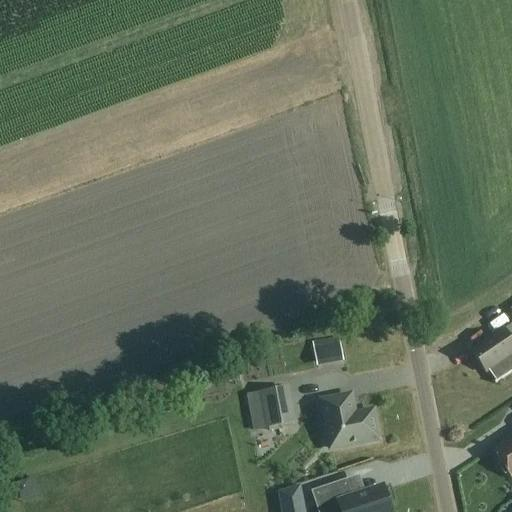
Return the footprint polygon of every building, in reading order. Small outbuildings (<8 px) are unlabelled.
[(497,306),(511,296),(505,287),(491,297),(497,306)] [(487,374),(511,356),(511,343),(511,342),(511,325),(504,331),(503,330),(472,352),(487,374)] [(268,427),(292,423),(286,388),(263,391),(268,427)] [(323,401),(332,448),(379,439),(374,411),(355,415),(351,396),(323,401)] [(511,479),(511,437),(493,451),(511,479)] [(20,497),(32,493),(30,487),(28,482),(17,485),(18,491),(20,497)] [(346,482),(311,493),(317,511),(390,511),(383,490),(352,500),(346,482)] [(304,511),(300,488),(279,494),(282,511),(304,511)]
